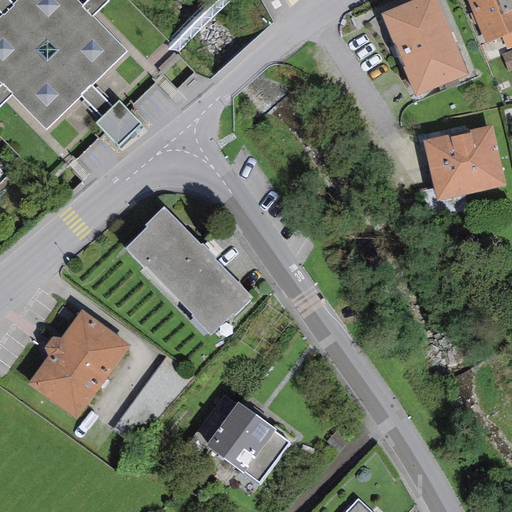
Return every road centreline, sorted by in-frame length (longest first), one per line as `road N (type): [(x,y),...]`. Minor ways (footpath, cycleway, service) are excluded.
road 1 (residential): [(185,142),(376,397),(446,511)]
road 2 (residential): [(185,142),(155,154),(0,287)]
road 3 (residential): [(344,0),(283,38),(222,92),(185,142)]
